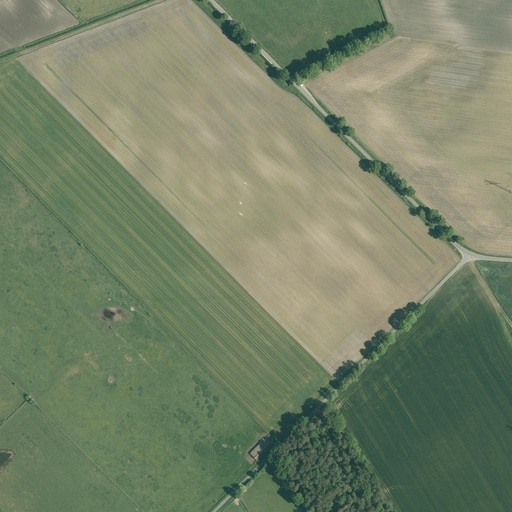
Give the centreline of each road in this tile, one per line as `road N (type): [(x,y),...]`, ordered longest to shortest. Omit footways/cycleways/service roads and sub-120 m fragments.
road 1 (unclassified): [(468,256),(211,0)]
road 2 (unclassified): [(468,256),(214,511)]
